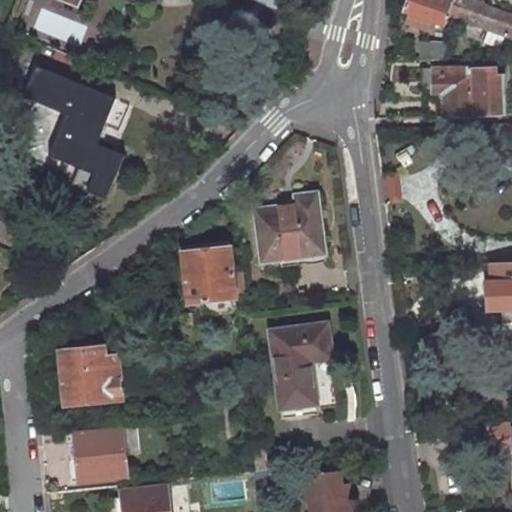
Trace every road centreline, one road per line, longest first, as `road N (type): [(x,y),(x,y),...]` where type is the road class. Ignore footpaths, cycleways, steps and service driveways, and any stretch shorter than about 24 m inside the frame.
road 1 (residential): [(334,76),(399,511)]
road 2 (residential): [(334,76),(272,123),(222,180),(10,333)]
road 3 (residential): [(10,333),(28,511)]
road 4 (unknown): [(347,159),(511,133)]
